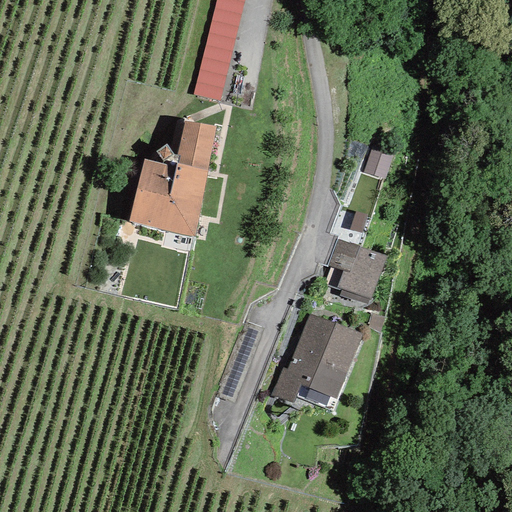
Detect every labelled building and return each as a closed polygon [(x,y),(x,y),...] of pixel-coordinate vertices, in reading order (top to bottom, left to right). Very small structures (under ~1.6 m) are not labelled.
[(219,102),(244,0),(215,0),(192,95),(219,102)] [(215,128),(183,122),(177,155),(173,154),(166,145),(156,152),(166,166),(143,160),(128,224),(193,236),(215,128)] [(384,180),(392,158),(371,150),(365,165),(363,172),(384,180)] [(361,234),(367,215),(355,211),(349,230),(361,234)] [(386,256),(336,239),(327,266),(342,271),(336,288),(341,290),(368,299),(371,300),(386,256)] [(366,305),(368,299),(341,290),(339,296),(366,305)] [(292,404),(298,386),(309,390),(329,397),(337,400),(362,334),(308,314),(287,369),(282,367),(271,396),(292,404)] [(325,406),(329,397),(309,390),(306,399),(325,406)]
